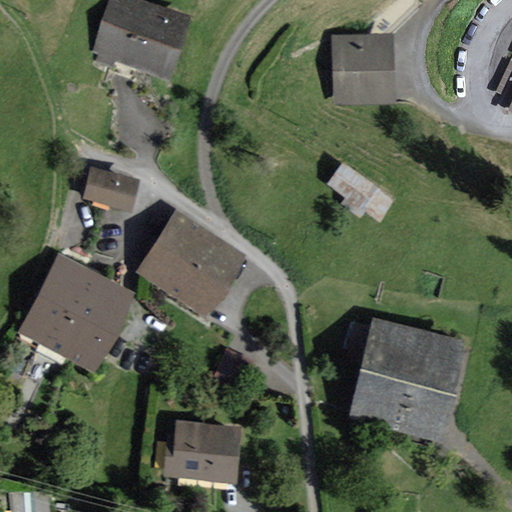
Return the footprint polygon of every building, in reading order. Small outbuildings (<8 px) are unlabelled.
[(169,74),(187,18),(132,0),(114,0),(96,56),(114,62),(116,56),(169,74)] [(392,35),(335,36),(337,100),(393,99),(392,35)] [(388,199),(333,164),(319,185),(339,199),(334,207),(354,220),(359,212),(373,222),(388,199)] [(136,179),(95,169),(88,197),(129,208),(136,179)] [(238,252),(178,214),(141,270),(201,309),(238,252)] [(127,291),(61,258),(25,328),(92,362),(127,291)] [(456,339),(376,323),(357,415),(438,431),(456,339)] [(235,479),(238,427),(179,423),(178,436),(169,435),(166,474),(235,479)]
